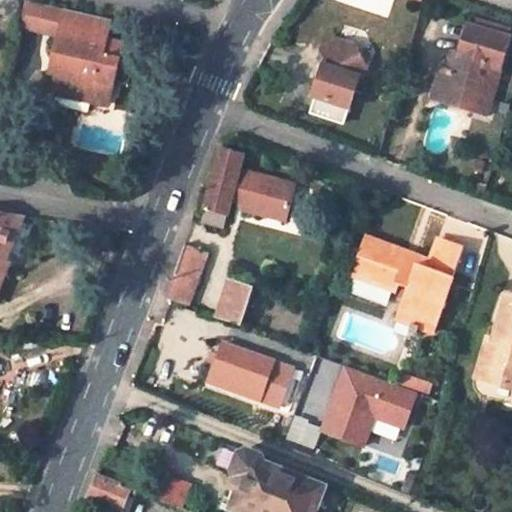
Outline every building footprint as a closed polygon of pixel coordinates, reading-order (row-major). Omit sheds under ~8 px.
[(497,81),(511,36),(471,24),(456,71),(442,66),(434,96),(467,106),(473,89),(485,93),(489,79),(497,81)] [(59,30),(51,63),(58,65),(56,75),(51,93),(90,102),(93,92),(108,95),(120,45),(59,30)] [(311,110),(344,122),(359,76),(368,72),(354,44),(340,39),(321,48),(326,57),(313,95),(316,96),(311,110)] [(51,63),(49,74),(56,75),(58,65),(51,63)] [(487,113),(492,95),(485,93),(473,89),(467,106),(487,113)] [(90,102),(106,105),(108,95),(93,92),(90,102)] [(233,202),(247,205),(246,210),(289,222),(299,186),(241,171),(245,157),(222,151),(203,224),(226,230),(233,202)] [(0,212),(0,277),(7,262),(0,259),(0,254),(16,215),(0,212)] [(0,259),(7,262),(25,216),(16,215),(0,254),(0,259)] [(401,282),(415,287),(404,318),(438,330),(470,247),(443,238),(433,268),(409,260),(411,255),(369,240),(356,277),(398,292),(401,282)] [(167,299),(191,307),(210,253),(187,244),(167,299)] [(255,289),(230,281),(218,317),(244,325),(255,289)] [(511,296),(510,296),(495,342),(502,344),(497,362),(491,360),(484,380),(511,388),(511,296)] [(495,342),(488,340),(476,378),(484,380),(491,360),(497,362),(502,344),(495,342)] [(274,362),(224,344),(209,382),(261,400),(274,362)] [(290,368),(274,362),(261,400),(277,406),(290,368)] [(405,429),(418,395),(348,369),(324,432),(364,448),(376,419),(405,429)] [(430,394),(433,385),(401,374),(398,383),(430,394)] [(295,421),(289,439),(314,447),(320,428),(295,421)] [(242,511),(314,511),(324,487),(263,463),(261,457),(247,451),(240,454),(234,469),(235,469),(246,474),(239,492),(232,508),(242,511)] [(235,469),(236,478),(232,489),(239,492),(246,474),(235,469)] [(89,503),(111,511),(123,511),(132,492),(98,478),(97,479),(89,503)]
